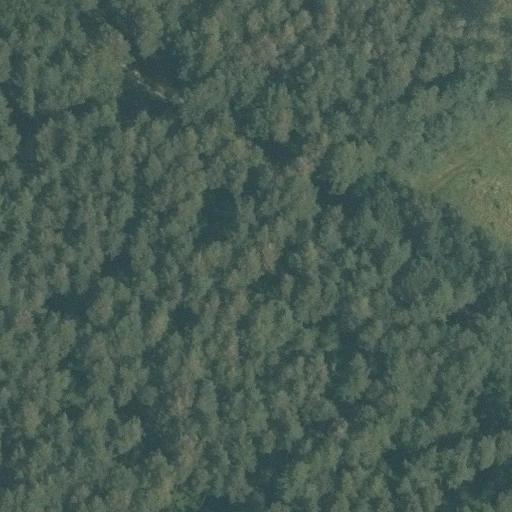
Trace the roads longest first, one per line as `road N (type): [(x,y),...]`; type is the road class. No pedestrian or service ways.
road 1 (track): [(47,17),(389,247)]
road 2 (track): [(389,247),(511,332)]
